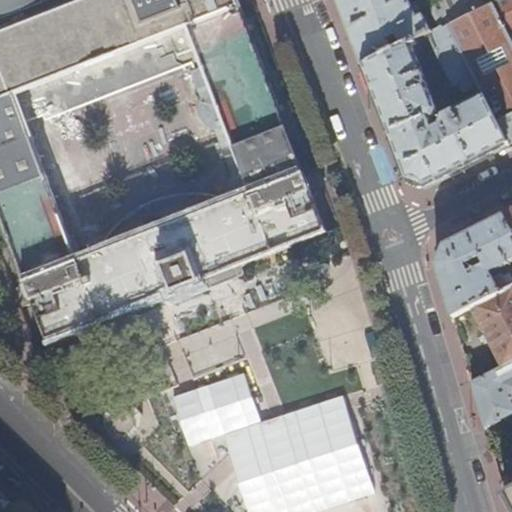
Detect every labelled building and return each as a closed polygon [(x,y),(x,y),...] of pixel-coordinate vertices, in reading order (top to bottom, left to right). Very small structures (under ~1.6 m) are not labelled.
[(0,0),(0,36),(91,0),(0,0)] [(292,248),(328,234),(290,134),(239,0),(91,0),(0,36),(0,210),(49,343),(85,329),(86,330),(103,323),(104,322),(137,309),(138,310),(172,297),(173,299),(207,286),(206,284),(241,270),(240,268),(292,249),(292,248)] [(422,10),(419,3),(413,7),(410,0),(339,0),(347,19),(366,68),(396,53),(391,42),(399,37),(405,48),(417,42),(429,36),(435,33),(426,17),(420,20),(417,13),(422,10)] [(444,31),(451,27),(492,7),(488,0),(428,0),(443,29),(444,31)] [(511,0),(505,0),(496,5),(511,35),(511,33),(511,0)] [(451,27),(510,146),(511,145),(511,37),(511,35),(496,5),(492,7),(451,27)] [(396,53),(366,68),(385,119),(390,130),(395,144),(409,181),(419,184),(429,188),(510,146),(451,27),(444,31),(443,29),(435,33),(429,36),(433,45),(456,88),(461,86),(464,90),(468,93),(476,90),(481,100),(449,117),(444,124),(438,127),(434,120),(438,117),(440,111),(416,53),(415,49),(419,46),(417,42),(405,48),(396,53)] [(433,45),(429,36),(417,42),(419,46),(415,49),(416,53),(433,45)] [(511,228),(506,216),(487,225),(466,236),(447,245),(439,264),(455,318),(475,308),(511,289),(511,277),(510,274),(505,277),(504,274),(496,278),(493,274),(511,264),(511,228)] [(511,289),(475,308),(506,369),(511,365),(511,289)] [(476,366),(470,372),(474,385),(499,372),(494,362),(487,360),(476,366)] [(499,372),(474,385),(481,409),(487,430),(511,416),(511,365),(506,369),(499,372)] [(139,511),(0,378),(0,502),(3,505),(5,503),(8,500),(0,491),(0,444),(66,511),(139,511)] [(132,444),(146,429),(146,417),(132,403),(119,404),(106,417),(106,430),(119,443),(132,444)]
